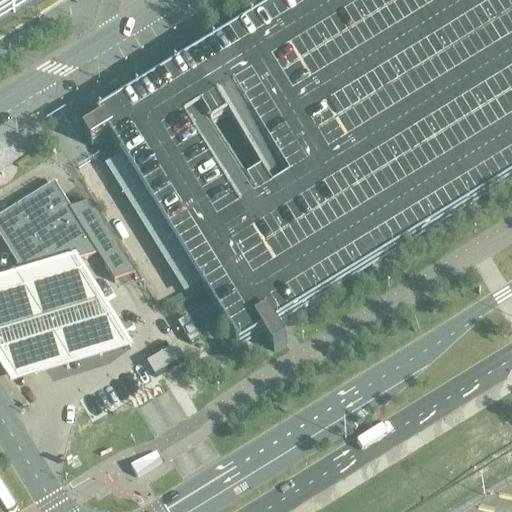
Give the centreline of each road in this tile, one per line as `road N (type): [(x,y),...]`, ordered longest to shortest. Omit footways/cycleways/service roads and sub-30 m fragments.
road 1 (unknown): [(220,77),(291,181),(318,166),(292,119),(295,99),(466,0)]
road 2 (tertiary): [(511,290),(163,511)]
road 3 (tertiary): [(259,511),(511,352)]
road 4 (unclassified): [(0,101),(162,0)]
road 5 (unknown): [(182,99),(250,205),(291,181)]
